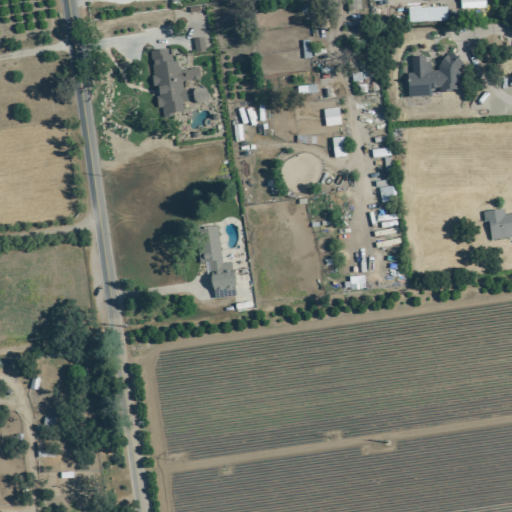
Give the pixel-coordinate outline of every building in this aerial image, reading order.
[(459,0),(460,9),(485,9),(485,0),(459,0)] [(447,22),(446,8),(408,9),(408,23),(447,22)] [(204,53),(202,38),(193,39),(194,54),(204,53)] [(149,51),(153,88),(157,88),(160,115),(183,113),(182,101),(183,101),(180,61),(170,62),(169,50),(149,51)] [(409,98),(431,97),(431,92),(459,91),(457,57),(438,58),(438,71),(428,72),(427,57),(411,58),(412,74),(408,74),(409,98)] [(297,87),(298,95),(316,93),(315,85),(297,87)] [(340,125),(338,107),(322,110),(325,127),(340,125)] [(332,138),(334,158),(346,157),(344,137),(332,138)] [(490,240),(511,238),(511,214),(504,215),(503,210),(482,212),(483,223),(488,222),(490,240)] [(235,297),(232,263),(221,264),(217,227),(195,229),(198,263),(209,262),(212,299),(235,297)] [(343,279),(344,290),(365,289),(364,278),(343,279)]
